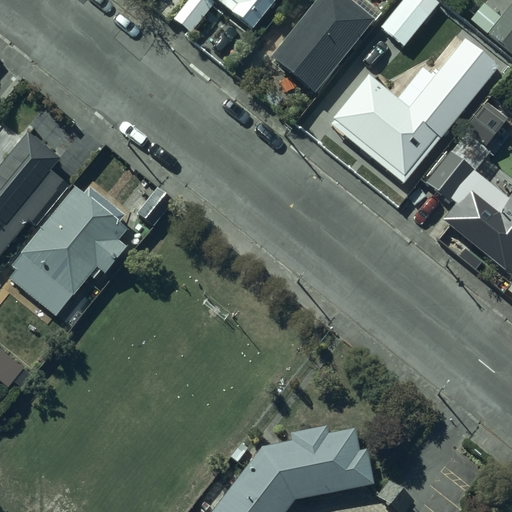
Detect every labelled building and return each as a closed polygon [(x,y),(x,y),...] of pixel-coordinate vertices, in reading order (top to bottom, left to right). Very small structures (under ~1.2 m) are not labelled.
[(210,0),(183,0),(169,18),(189,34),(214,3),(210,0)] [(243,0),(245,1),(230,18),(253,37),(284,0),(243,0)] [(346,0),(321,0),(268,62),(316,102),(379,28),(346,0)] [(406,0),(404,0),(381,29),(404,47),(428,17),(406,0)] [(511,1),(490,34),(511,50),(511,1)] [(328,128),(404,189),(501,69),(467,41),(409,112),(368,79),(328,128)] [(490,100),(466,132),(485,148),(490,143),(493,146),(498,140),(494,138),(511,117),(490,100)] [(27,137),(0,169),(0,257),(26,227),(31,231),(60,196),(41,180),(56,162),(27,137)] [(451,152),(425,184),(450,204),(476,172),(451,152)] [(124,233),(71,192),(8,272),(59,312),(91,272),(99,278),(120,250),(114,246),(124,233)] [(511,203),(502,217),(473,194),(446,227),(511,279),(511,203)] [(24,368),(0,349),(0,382),(8,389),(24,368)] [(293,511),(295,510),(375,496),(368,458),(361,460),(357,438),(329,443),(328,436),(289,443),(291,450),(262,455),(216,511),(293,511)]
